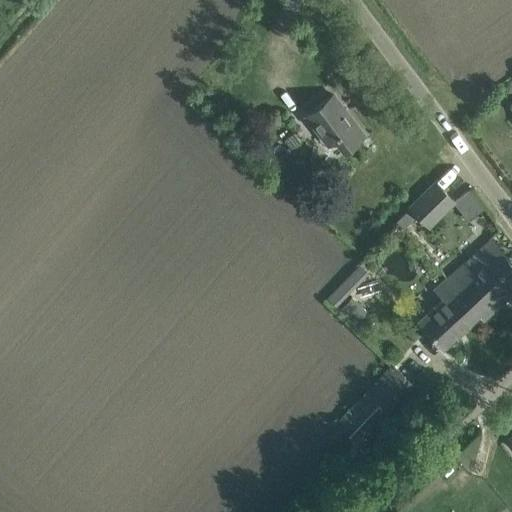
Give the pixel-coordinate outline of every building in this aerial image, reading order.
[(349,146),(364,135),(332,94),(305,114),(328,144),(340,135),(349,146)] [(294,132),(286,138),(293,148),(301,141),(294,132)] [(454,200),(436,181),(410,206),(395,221),(402,228),(417,214),(428,225),(454,200)] [(469,218),(484,208),(470,187),(455,198),(469,218)] [(475,251),(447,277),(484,317),(511,292),(511,290),(511,263),(490,238),(475,251)] [(445,296),(418,321),(443,348),(480,314),(483,318),(484,317),(447,277),(436,287),(445,296)] [(354,324),(367,311),(351,296),(338,309),(354,324)] [(416,387),(391,364),(336,422),(361,445),(416,387)]
